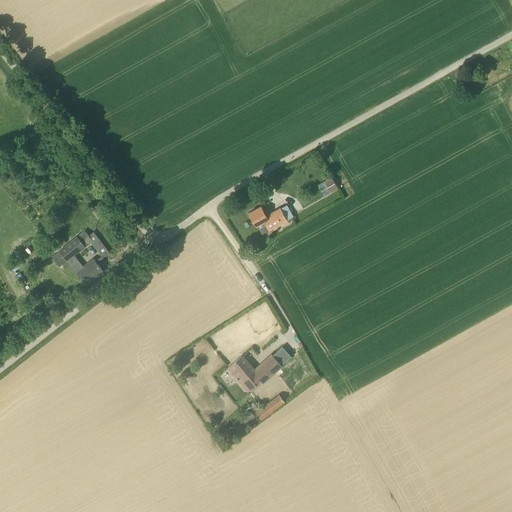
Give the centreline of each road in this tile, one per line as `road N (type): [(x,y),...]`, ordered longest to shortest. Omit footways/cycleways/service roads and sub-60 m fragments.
road 1 (unclassified): [(157,245),(237,187),(511,35)]
road 2 (unclassified): [(157,245),(0,50)]
road 3 (unclassified): [(0,369),(157,245)]
